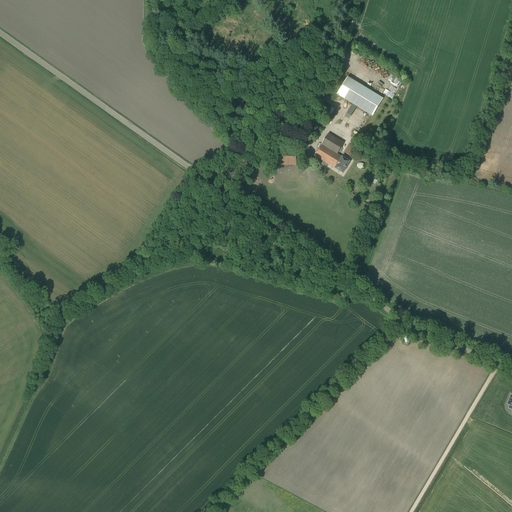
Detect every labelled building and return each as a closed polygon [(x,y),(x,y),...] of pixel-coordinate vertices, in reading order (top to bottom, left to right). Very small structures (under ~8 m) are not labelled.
[(337,94),(373,116),(384,99),(348,77),(337,94)] [(294,94),(287,85),(279,90),(286,100),(285,100),(292,109),(299,103),(293,95),(294,94)] [(351,120),(356,107),(352,105),(350,110),(346,109),(345,112),(347,113),(346,118),(351,120)] [(335,169),(342,174),(350,162),(342,157),(342,158),(337,154),(344,143),(328,133),(314,156),(335,169)] [(280,144),(279,165),(296,166),(296,144),(280,144)] [(345,153),(352,158),(354,155),(355,156),(359,150),(351,144),(345,153)]
